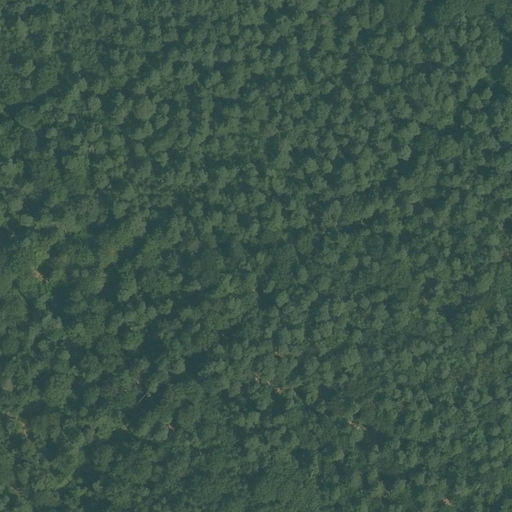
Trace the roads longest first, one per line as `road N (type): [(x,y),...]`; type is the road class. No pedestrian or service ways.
road 1 (track): [(511,68),(438,136),(0,477)]
road 2 (track): [(438,136),(0,23)]
